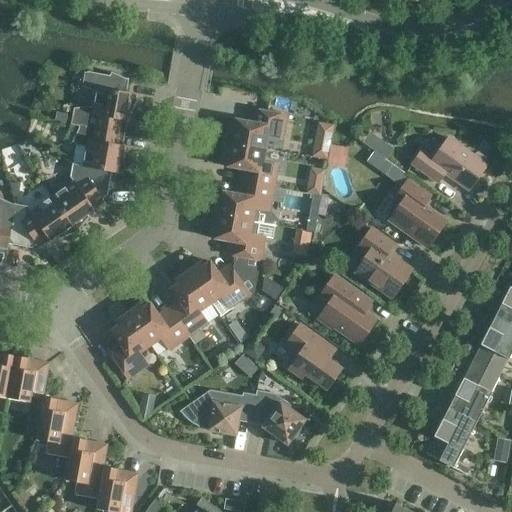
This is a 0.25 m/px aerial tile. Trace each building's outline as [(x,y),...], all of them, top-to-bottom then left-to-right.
[(132,114),(139,101),(136,99),(137,96),(127,94),(130,80),(126,80),(111,75),(111,77),(88,73),(88,74),(89,74),(86,87),(97,92),(94,108),(75,109),(72,125),(125,135),(128,121),(131,115),(134,117),(134,115),(132,114)] [(227,144),(267,151),(269,138),(283,140),(287,117),(262,112),(260,125),(236,121),(235,129),(230,129),(227,144)] [(66,123),(68,115),(57,113),(55,121),(66,123)] [(112,173),(123,175),(123,172),(126,172),(125,156),(127,156),(127,155),(123,155),(123,148),(125,135),(72,125),(72,126),(80,127),(79,130),(73,143),(77,145),(73,165),(83,167),(112,173)] [(469,191),(487,166),(485,164),(487,159),(479,153),(474,156),(449,139),(434,160),(422,152),(413,165),(438,184),(445,175),(469,191)] [(330,144),(316,141),(314,157),(327,159),(330,144)] [(267,151),(227,144),(225,158),(229,159),(228,168),(251,172),(249,185),(274,189),(275,184),(279,166),(264,164),(267,151)] [(108,196),(112,173),(83,167),(73,165),(71,178),(74,183),(53,198),(75,231),(78,229),(80,231),(90,219),(91,221),(92,220),(89,217),(94,212),(106,204),(103,200),(108,196)] [(325,173),(313,170),(309,194),(320,196),(325,173)] [(431,198),(408,181),(396,199),(402,204),(390,222),(428,249),(447,223),(425,207),(431,198)] [(274,189),(249,185),(246,198),(223,193),(222,202),(217,201),(214,216),(254,223),(256,210),(270,212),(273,195),(274,189)] [(8,245),(9,245),(32,249),(37,246),(40,250),(51,241),(58,239),(59,242),(60,242),(60,240),(74,235),(73,232),(75,231),(53,198),(31,213),(28,208),(12,205),(8,245)] [(0,249),(8,251),(9,245),(8,245),(12,205),(0,199),(0,249)] [(275,226),(254,223),(214,216),(212,230),(216,231),(215,240),(238,244),(236,257),(261,262),(266,239),(272,240),(275,226)] [(393,298),(411,272),(388,255),(395,246),(372,229),(357,251),(367,258),(356,272),(393,298)] [(306,233),(296,231),(295,239),(311,241),(312,234),(306,233)] [(188,272),(211,305),(220,317),(250,296),(235,274),(224,282),(211,263),(203,268),(201,264),(188,272)] [(211,305),(188,272),(176,281),(179,285),(171,290),(185,309),(175,316),(190,338),(195,346),(206,338),(201,330),(209,324),(200,313),(211,305)] [(366,298),(335,276),(327,287),(337,294),(319,320),(330,328),(333,328),(359,346),(377,320),(359,308),(366,298)] [(511,295),(500,319),(511,325),(511,295)] [(190,338),(175,316),(164,324),(151,304),(143,309),(141,305),(128,314),(151,347),(162,339),(170,351),(190,338)] [(151,347),(128,314),(116,323),(119,327),(111,332),(120,344),(109,351),(114,359),(129,380),(149,366),(140,354),(151,347)] [(474,363),(500,376),(508,360),(509,360),(511,354),(511,325),(500,319),(490,338),(486,336),(481,346),(482,347),(474,363)] [(323,342),(300,325),(286,345),(300,355),(289,370),(303,379),(306,375),(327,391),(342,370),(316,351),(323,342)] [(0,397),(8,399),(16,357),(2,354),(1,360),(0,360),(0,397)] [(16,357),(8,399),(31,403),(32,398),(44,400),(44,398),(49,369),(29,365),(30,359),(16,357)] [(453,411),(477,423),(492,393),(491,393),(500,376),(474,363),(465,380),(464,379),(459,389),(463,391),(453,411)] [(204,429),(208,430),(208,431),(237,436),(239,422),(252,424),(258,391),(257,391),(256,396),(243,394),(243,397),(211,391),(180,412),(180,413),(181,413),(183,415),(184,416),(187,419),(190,422),(191,423),(195,425),(201,428),(204,429)] [(280,442),(283,442),(288,446),(306,421),(282,404),(285,402),(275,395),(258,391),(252,424),(264,427),(263,428),(268,432),(269,434),(270,435),(272,437),(273,438),(275,440),(278,441),(280,442)] [(155,397),(142,395),(139,411),(144,419),(152,414),(155,397)] [(70,458),(73,439),(78,410),(58,406),(59,400),(44,398),(44,400),(37,440),(48,442),(46,454),(70,458)] [(83,429),(94,430),(96,412),(85,410),(83,429)] [(477,423),(453,411),(443,430),(439,428),(434,438),(435,438),(427,455),(454,469),(477,423)] [(73,439),(70,458),(66,481),(77,483),(75,495),(99,499),(104,468),(107,451),(87,447),(88,441),(73,439)] [(104,468),(99,499),(97,510),(107,511),(132,511),(138,480),(118,476),(119,470),(104,468)] [(205,511),(221,511),(202,499),(197,506),(205,511)] [(243,511),(245,503),(225,500),(224,510),(237,511),(243,511)] [(159,511),(162,507),(154,501),(149,509),(146,511),(159,511)]
